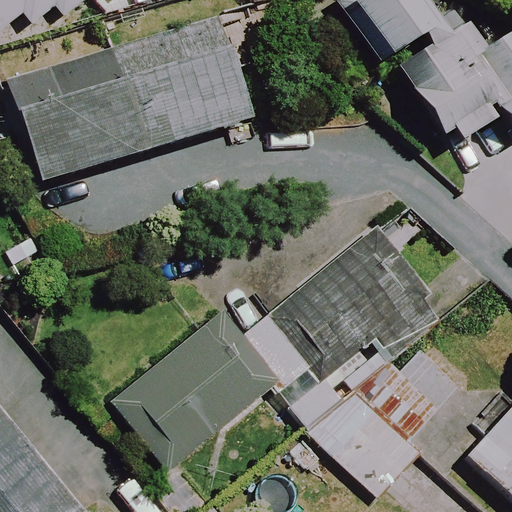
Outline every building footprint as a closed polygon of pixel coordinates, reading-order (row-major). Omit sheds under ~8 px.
[(448,136),(456,149),(498,121),(511,141),(511,32),(483,52),(466,26),(447,39),(421,0),(341,0),(331,7),(374,71),(384,64),(438,143),(448,136)] [(253,126),(224,25),(10,87),(38,187),(253,126)] [(410,468),(344,387),(435,313),(372,236),(244,340),(224,316),(111,407),(167,476),(269,393),(362,507),(410,468)] [(511,408),(463,464),(511,507),(511,408)] [(67,511),(0,428),(0,511),(67,511)]
